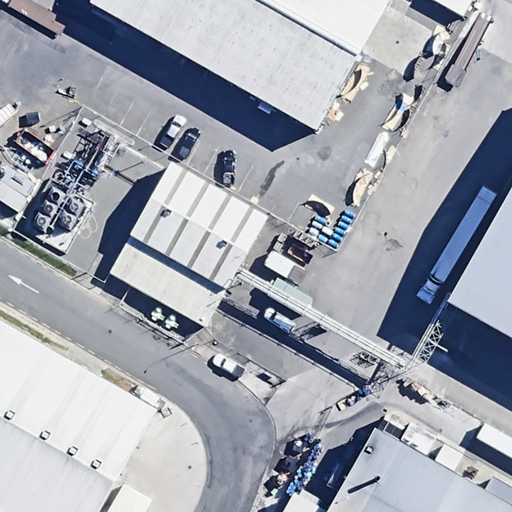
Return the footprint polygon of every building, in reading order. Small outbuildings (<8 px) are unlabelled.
[(376,0),(73,0),(72,3),(303,132),(376,0)] [(261,225),(166,173),(109,278),(204,329),(261,225)] [(511,178),(444,301),(511,339),(511,178)] [(0,509),(5,511),(70,511),(133,403),(0,328),(0,509)] [(511,511),(511,508),(370,432),(326,511),(511,511)]
